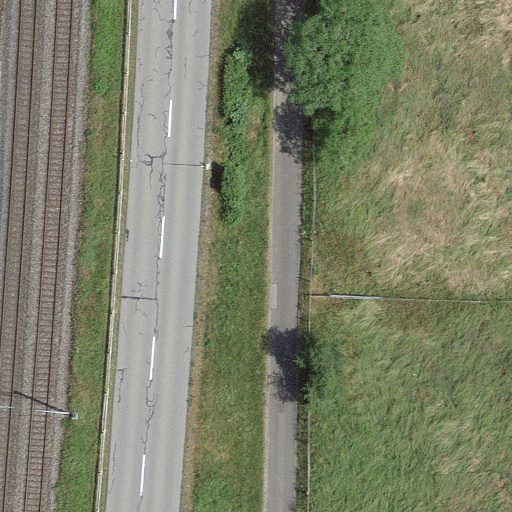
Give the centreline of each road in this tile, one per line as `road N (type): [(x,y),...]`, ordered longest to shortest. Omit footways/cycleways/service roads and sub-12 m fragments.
road 1 (primary): [(175,0),(139,511)]
road 2 (unclassified): [(287,0),(279,511)]
